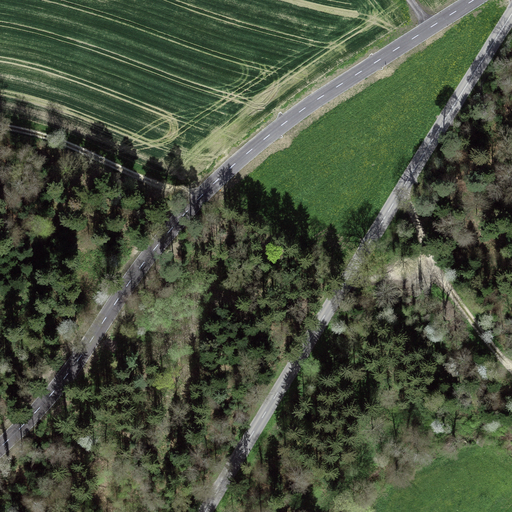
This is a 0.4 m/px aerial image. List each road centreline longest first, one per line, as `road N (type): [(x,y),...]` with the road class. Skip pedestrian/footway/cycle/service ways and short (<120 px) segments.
road 1 (tertiary): [(0,447),(64,378),(155,246),(232,165),(309,104),(473,0)]
road 2 (tertiary): [(205,511),(511,14)]
road 3 (track): [(402,186),(432,266),(511,368)]
road 4 (track): [(0,127),(55,139),(197,199)]
